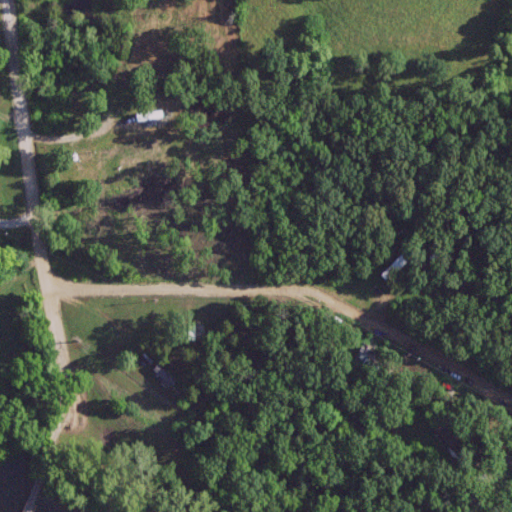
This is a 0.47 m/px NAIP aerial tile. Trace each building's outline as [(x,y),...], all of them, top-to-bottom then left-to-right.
[(126,134),(142,134),(142,116),(126,116),(126,134)] [(402,263),(393,257),(385,268),(393,274),(402,263)] [(345,358),(355,369),(369,356),(359,345),(345,358)] [(145,369),(163,387),(169,381),(151,364),(145,369)] [(448,446),(452,435),(432,427),(427,438),(448,446)]
